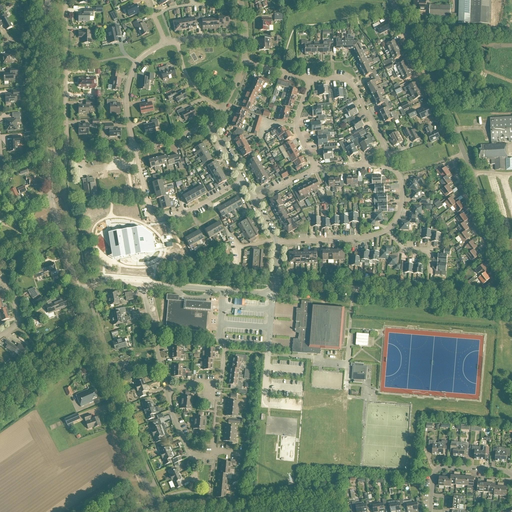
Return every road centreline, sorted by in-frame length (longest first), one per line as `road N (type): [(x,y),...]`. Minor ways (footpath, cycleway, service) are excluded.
road 1 (unclassified): [(511,285),(453,129),(392,0)]
road 2 (track): [(273,281),(511,298)]
road 3 (tertiary): [(148,488),(78,289)]
road 4 (residential): [(142,284),(265,294),(273,286),(276,241)]
road 5 (residential): [(241,181),(178,216),(153,217),(133,148)]
road 6 (residential): [(66,152),(64,0)]
road 7 (tertiary): [(48,151),(48,0)]
road 8 (residential): [(387,167),(353,87),(336,78),(309,80)]
road 9 (residential): [(429,511),(439,467),(511,475)]
